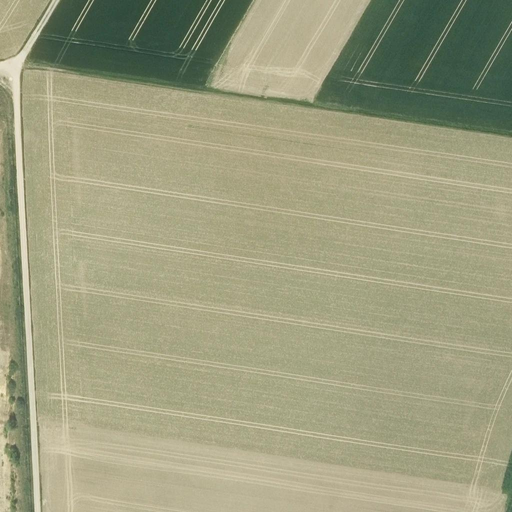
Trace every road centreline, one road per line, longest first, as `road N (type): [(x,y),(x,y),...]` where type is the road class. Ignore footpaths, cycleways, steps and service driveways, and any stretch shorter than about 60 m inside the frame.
road 1 (track): [(18,60),(511,137)]
road 2 (track): [(37,511),(16,63)]
